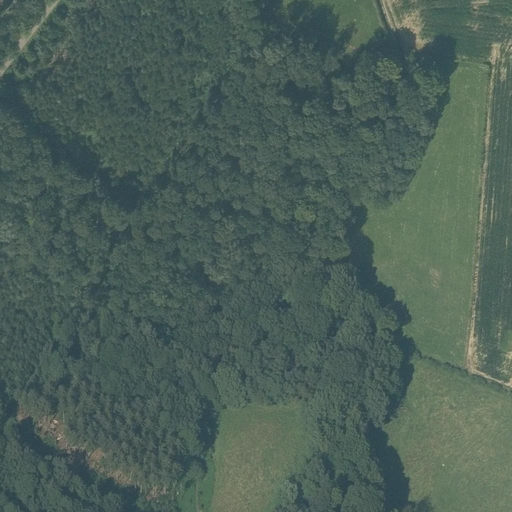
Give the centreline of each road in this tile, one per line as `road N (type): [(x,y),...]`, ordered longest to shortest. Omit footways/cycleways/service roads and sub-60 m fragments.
road 1 (track): [(305,511),(324,385),(344,325),(341,234),(351,161),(403,79),(379,0)]
road 2 (track): [(0,439),(99,252),(266,14)]
road 3 (track): [(217,384),(271,245),(348,91),(345,57)]
